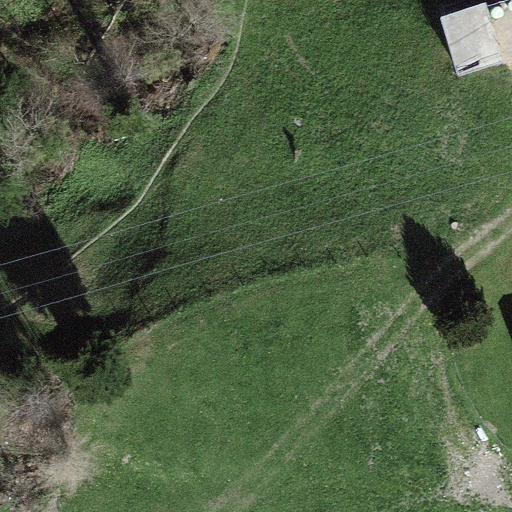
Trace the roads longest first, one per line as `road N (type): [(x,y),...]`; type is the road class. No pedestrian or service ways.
road 1 (track): [(0,421),(59,388),(135,208),(225,103),(286,0)]
road 2 (track): [(289,511),(310,498),(481,467),(511,483)]
